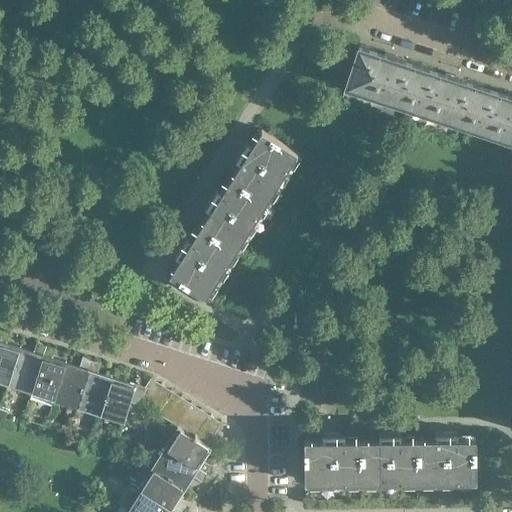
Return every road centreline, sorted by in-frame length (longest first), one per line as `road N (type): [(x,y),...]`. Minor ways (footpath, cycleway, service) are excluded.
road 1 (residential): [(260,511),(255,410),(235,393),(0,313)]
road 2 (residential): [(367,15),(511,63)]
